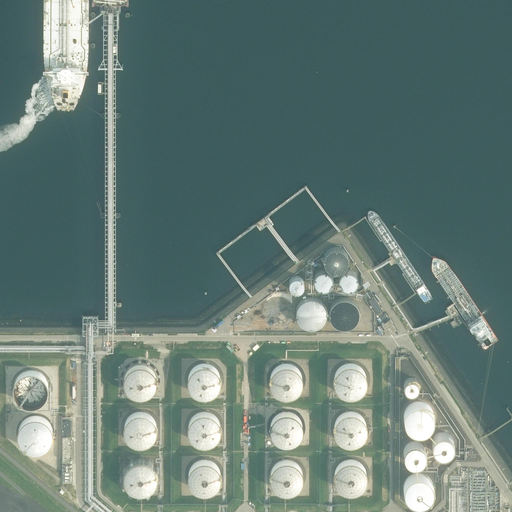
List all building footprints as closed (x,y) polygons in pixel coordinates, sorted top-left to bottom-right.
[(348,258),(348,256),(348,254),(347,252),(345,250),(344,249),(342,248),(339,248),(337,247),(335,248),(333,249),(331,250),(330,251),(329,253),(328,254),(327,257),(327,258),(327,261),(328,263),(329,264),(330,266),(332,267),(334,268),(335,269),(338,269),(340,269),(342,268),(343,267),(345,266),(347,264),(348,262),(348,261),(348,258)] [(332,278),(331,276),(331,274),(330,272),(329,271),(327,270),(326,269),(324,268),(322,268),(321,268),(319,269),(317,270),(315,271),(314,272),(313,274),(312,276),(312,278),(312,280),(313,282),(314,284),(315,285),(316,286),(318,287),(320,287),(321,288),(323,288),(325,287),(327,286),(329,285),(330,283),(331,282),(332,280),(332,278)] [(356,279),(356,277),(356,275),(355,273),(353,272),(352,271),(350,270),(348,270),(346,269),(345,270),(343,270),(342,271),(340,272),(339,273),(338,275),(338,277),(338,279),(338,281),(338,283),(339,284),(340,285),(341,286),(343,287),(344,288),(347,288),(348,288),(350,288),(352,287),(353,286),(355,284),(356,283),(356,281),(356,279)] [(293,311),(293,309),(293,307),(291,304),(290,302),(288,299),(285,298),(283,296),(280,296),(277,296),(274,296),(271,297),(269,298),(266,300),(265,302),(263,305),(263,308),(262,311),(263,314),(264,317),(265,320),(267,322),(270,324),(273,325),(275,326),(278,326),(281,326),(284,325),(286,323),(289,321),(290,319),(292,317),(293,314),(293,311)] [(325,311),(325,307),(324,305),(322,302),(321,300),(318,298),(316,297),(313,296),(311,296),(308,296),(305,297),(302,298),(300,300),(298,302),(297,305),(296,307),(295,310),(296,314),(297,316),(298,319),(300,321),(302,323),(304,324),(307,325),(310,325),(313,325),(316,324),(318,323),(320,321),(322,319),(324,317),(325,314),(325,311)] [(359,311),(358,308),(358,306),(356,303),(354,300),(353,299),(350,297),(347,296),(346,296),(344,296),(342,296),(340,296),(337,297),(335,298),(332,300),(330,302),(329,305),(328,308),(327,311),(328,314),(329,317),(330,319),(332,322),(334,324),(337,325),(338,326),(340,326),(343,327),(346,326),(349,326),(352,324),(354,322),(356,320),(357,317),(358,314),(359,311)] [(368,300),(382,321),(387,318),(385,313),(383,314),(381,311),(383,310),(374,297),(368,300)] [(393,323),(390,319),(378,327),(382,334),(385,332),(388,336),(397,330),(392,324),(393,323)] [(186,380),(188,386),(191,390),(196,394),(204,396),(209,395),(215,392),(219,388),(221,382),(221,375),(220,369),(217,365),(210,361),(205,360),(198,360),(193,363),(189,368),(186,374),(186,380)] [(268,381),(270,387),(273,391),(278,395),(286,396),(291,395),(297,393),(301,388),(303,382),(303,375),(302,370),(299,366),(292,362),(287,360),(280,361),(275,364),(270,368),(268,374),(268,381)] [(332,381),(334,386),(337,391),(343,395),(350,396),(356,395),(361,392),(365,388),(368,382),(368,375),(366,370),(363,366),(357,361),(351,360),(344,361),(339,363),(335,368),(332,374),(332,381)] [(122,381),(124,387),(127,391),(133,395),(140,397),(145,396),(151,393),(155,388),(157,383),(158,375),(156,370),(153,366),(147,362),(141,361),(134,361),(129,364),(125,369),(122,375),(122,381)] [(48,389),(49,386),(48,383),(47,380),(46,377),(44,375),(42,373),(40,371),(37,370),(35,369),(32,368),(29,369),(26,369),(23,370),(20,372),(18,374),(16,376),(15,378),(14,381),(13,384),(13,387),(13,390),(14,393),(15,395),(17,398),(19,400),(21,402),(24,403),(27,404),(30,404),(33,404),(35,404),(38,403),(41,401),(43,399),(45,397),(47,394),(48,392),(48,389)] [(418,384),(418,382),(417,381),(417,380),(416,378),(415,378),(414,377),(412,376),(411,376),(409,376),(408,376),(407,377),(405,378),(404,379),(404,380),(403,382),(403,383),(403,385),(403,386),(404,387),(405,389),(406,390),(407,391),(409,391),(410,391),(411,391),(413,391),(414,390),(415,389),(416,388),(417,387),(418,385),(418,384)] [(433,416),(433,415),(433,412),(432,410),(431,408),(430,406),(428,404),(426,403),(423,401),(420,401),(418,400),(414,401),(412,402),(410,403),(408,404),(407,405),(405,407),(404,410),(403,412),(403,415),(403,418),(404,421),(405,423),(407,426),(409,428),(411,429),(414,430),(417,430),(420,430),(423,429),(424,429),(426,428),(428,426),(430,424),(432,421),(433,418),(433,416)] [(268,429),(270,434),(273,439),(278,443),(286,444),(291,443),(297,440),(301,436),(303,430),(303,423),(302,418),(299,414),(292,409),(287,408),(280,409),(275,411),(271,416),(268,422),(268,429)] [(331,429),(333,435),(336,439),(342,443),(349,445),(355,444),(360,441),(364,436),(367,431),(367,423),(365,418),(362,414),(356,410),(350,408),(343,409),(338,412),(334,417),(331,423),(331,429)] [(120,430),(122,435),(125,439),(131,443),(138,445),(144,444),(149,441),(153,437),(156,431),(156,424),(154,418),(152,414),(145,410),(140,409),(133,410),(128,412),(123,417),(121,423),(120,430)] [(186,430),(188,436),(191,440),(197,444),(204,445),(210,444),(215,442),(219,437),(222,431),(222,424),(220,419),(217,415),(211,411),(206,409),(199,410),(193,413),(189,417),(186,423),(186,430)] [(53,433),(53,431),(53,428),(52,426),(51,423),(50,421),(48,419),(46,417),(44,416),(42,415),(39,414),(37,414),(34,414),(31,414),(29,415),(26,416),(24,418),(22,419),(21,421),(19,424),(18,426),(18,429),(18,431),(18,434),(18,436),(19,439),(20,441),(22,443),(24,445),(26,447),(28,448),(30,449),(33,449),(36,449),(38,449),(41,449),(43,448),(45,446),(48,445),(49,443),(51,441),(52,438),(53,436),(53,433)] [(62,460),(72,459),(72,436),(71,436),(71,422),(62,422),(62,460)] [(453,442),(452,440),(452,438),(451,436),(449,434),(448,433),(445,432),(443,431),(441,431),(439,431),(437,432),(435,433),(433,435),(432,436),(431,438),(431,441),(430,443),(431,445),(431,447),(433,449),(434,450),(435,451),(438,453),(440,453),(442,453),(444,453),(446,452),(448,451),(449,450),(450,449),(452,447),(452,445),(453,442)] [(425,451),(425,449),(424,447),(423,445),(421,443),(419,442),(418,441),(415,440),(413,440),(411,440),(409,441),(407,442),(406,443),(404,445),(404,447),(403,449),(403,451),(403,454),(404,455),(405,457),(406,459),(408,460),(409,461),(411,462),(414,462),(416,462),(418,461),(420,460),(422,459),(423,457),(424,455),(425,454),(425,451)] [(122,477),(124,482),(127,487),(132,490),(140,492),(145,491),(151,488),(155,484),(157,478),(157,471),(156,466),(153,462),(146,457),(141,456),(134,457),(129,459),(125,464),(122,470),(122,477)] [(186,478),(188,484),(191,488),(197,492),(204,493),(210,492),(215,489),(219,485),(222,479),(222,472),(220,467),(217,463),(211,458),(205,457),(199,458),(193,461),(189,465),(186,471),(186,478)] [(268,477),(270,483),(273,487),(278,491),(286,493),(291,492),(297,489),(301,484),(303,479),(303,471),(302,466),(299,462),(292,458),(287,457),(280,457),(275,460),(270,465),(268,471),(268,477)] [(332,478),(333,483),(337,487),(342,491),(349,493),(355,492),(361,489),(365,485),(367,479),(367,472),(365,466),(363,462),(356,458),(351,457),(344,458),(339,460),(334,465),(332,471),(332,478)] [(401,490),(402,496),(405,500),(411,504),(418,505),(424,504),(429,501),(433,497),(436,491),(436,484),(434,479),(432,475),(425,470),(420,469),(413,470),(408,473),(403,477),(401,483),(401,490)]
